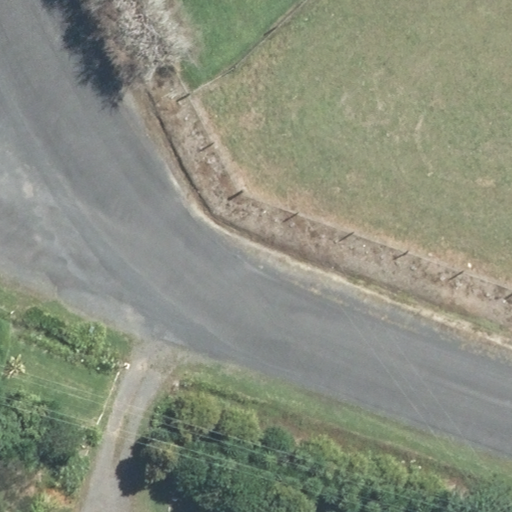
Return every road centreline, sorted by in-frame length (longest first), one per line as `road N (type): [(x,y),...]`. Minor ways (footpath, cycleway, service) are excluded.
road 1 (unclassified): [(59,0),(266,368),(511,440)]
road 2 (unknown): [(0,173),(38,179),(133,131)]
